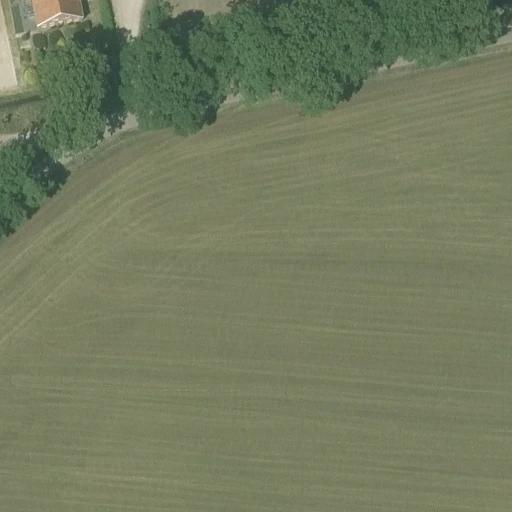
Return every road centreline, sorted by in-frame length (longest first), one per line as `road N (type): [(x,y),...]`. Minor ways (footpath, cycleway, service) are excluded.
road 1 (unclassified): [(105,128),(142,112),(511,34)]
road 2 (unclassified): [(0,210),(60,155),(105,128)]
